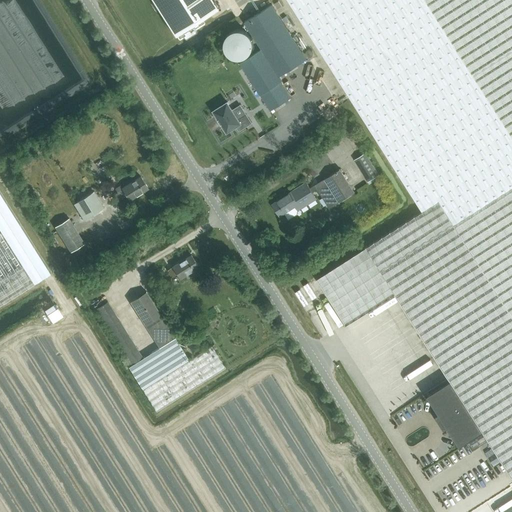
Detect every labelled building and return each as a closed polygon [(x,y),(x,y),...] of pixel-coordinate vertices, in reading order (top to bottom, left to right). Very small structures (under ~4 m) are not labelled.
[(212,0),(154,0),(153,1),(175,35),(217,8),(212,0)] [(511,0),(288,0),(422,211),(439,200),(454,224),(511,186),(511,0)] [(321,83),(268,3),(241,20),(259,47),(237,61),(268,109),(288,96),(279,82),(281,81),(277,74),(293,64),(310,89),(321,83)] [(286,14),(282,16),(288,27),(292,26),(286,14)] [(236,57),(238,57),(240,57),(242,57),(243,56),(245,55),(247,54),(248,53),(249,52),(250,50),(251,49),(252,47),(252,45),(252,43),(252,41),(252,40),(251,38),(251,36),(250,35),(248,33),(247,32),(246,31),(244,30),(242,29),(240,29),(239,29),(237,29),(235,29),(233,29),(231,30),(230,31),(228,32),(227,33),(226,35),(225,37),(224,38),(224,40),(223,42),(223,44),(224,46),(224,47),(225,49),(226,51),(227,52),(228,54),(229,55),(231,56),(233,56),(234,57),(236,57)] [(232,110),(227,103),(214,111),(219,119),(218,119),(221,125),(222,124),(227,132),(236,126),(239,131),(252,123),(246,114),(238,119),(232,110)] [(368,182),(379,175),(366,153),(354,160),(368,182)] [(317,199),(312,192),(317,189),(329,208),(355,192),(341,169),(315,185),(310,188),(306,183),(296,189),(291,192),(272,204),(279,216),(282,214),(284,213),(288,220),(299,213),(298,211),(317,199)] [(129,200),(148,188),(140,177),(121,189),(119,185),(114,188),(117,192),(116,193),(119,199),(120,198),(121,199),(126,195),(129,200)] [(511,511),(511,186),(454,224),(439,200),(422,211),(365,247),(395,294),(449,379),(441,384),(442,386),(429,394),(430,395),(431,394),(442,412),(437,415),(443,425),(446,429),(451,426),(462,444),(461,444),(462,445),(483,432),(511,477),(511,511)] [(84,221),(104,208),(93,192),(74,204),(84,221)] [(0,304),(43,278),(50,273),(0,193),(0,304)] [(85,243),(68,217),(54,226),(70,252),(85,243)] [(365,247),(317,278),(347,324),(395,294),(365,247)] [(180,279),(199,267),(191,255),(172,267),(167,270),(172,277),(177,274),(180,279)] [(125,258),(114,265),(120,276),(132,268),(125,258)] [(130,302),(145,325),(161,315),(146,292),(130,302)] [(143,358),(107,302),(97,309),(133,364),(143,358)] [(133,311),(129,314),(136,326),(141,324),(133,311)] [(189,360),(180,346),(175,338),(161,315),(145,325),(159,348),(129,367),(157,411),(226,367),(212,345),(189,360)] [(401,434),(393,438),(397,446),(405,442),(401,434)]
